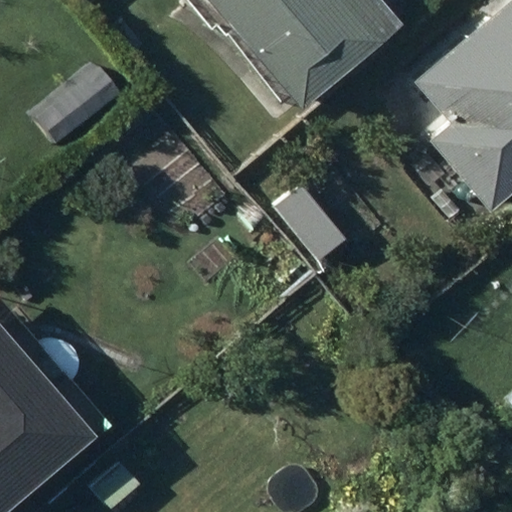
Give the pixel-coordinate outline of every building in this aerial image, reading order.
[(204,0),(294,106),(395,22),(376,0),(204,0)] [(511,0),(498,0),(407,79),(442,120),(423,137),(485,208),(511,184),(511,0)] [(352,226),(307,171),(276,196),(321,251),(352,226)] [(0,509),(102,424),(0,302),(0,509)] [(511,444),(501,453),(511,467),(511,444)] [(119,459),(92,482),(110,503),(137,480),(119,459)]
